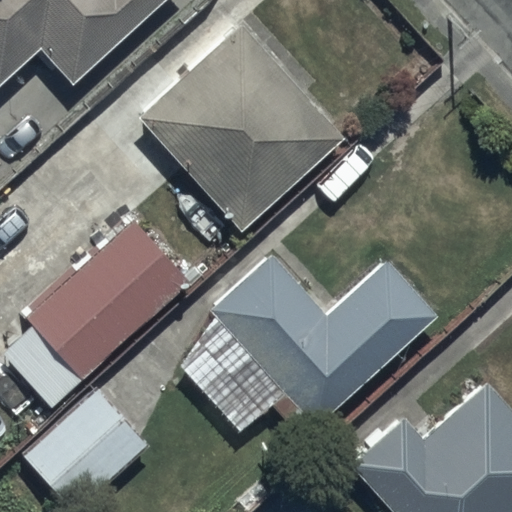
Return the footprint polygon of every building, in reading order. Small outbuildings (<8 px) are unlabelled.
[(0,0),(0,79),(33,49),(67,86),(160,0),(0,0)] [(238,28),(135,119),(236,233),(339,142),(238,28)] [(183,284),(125,220),(20,316),(29,326),(0,352),(0,360),(45,410),(183,284)] [(325,317),(265,254),(203,312),(208,319),(173,366),(235,434),(265,405),(292,434),(304,423),(309,428),(432,316),(381,263),(325,317)] [(511,511),(511,415),(481,383),(420,440),(400,419),(347,469),(387,511),(511,511)] [(72,511),(144,447),(91,388),(16,455),(66,511),(72,511)]
